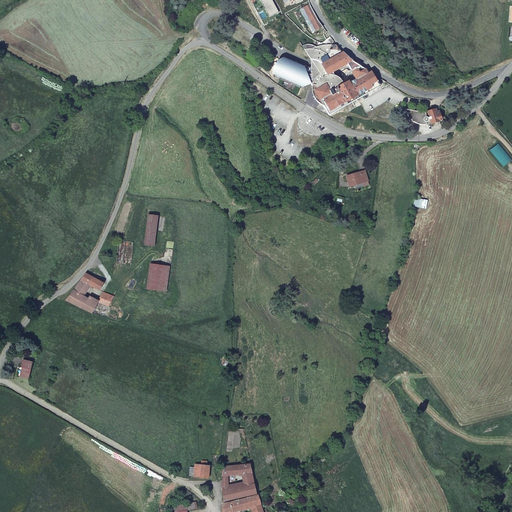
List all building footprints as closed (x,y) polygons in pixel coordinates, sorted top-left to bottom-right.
[(273,0),(261,0),(270,16),(279,11),(273,0)] [(312,8),(309,3),(303,6),(315,30),(322,25),(320,21),(316,15),(312,8)] [(320,102),(323,104),(329,114),(385,81),(371,71),(369,71),(366,71),(364,67),(353,61),(350,58),(351,56),(349,54),(348,56),(342,51),(339,49),(337,44),(332,47),(330,46),(332,43),(329,43),(324,43),(319,44),(315,45),(311,47),(308,47),(304,48),(311,58),(313,58),(316,59),(318,59),(319,60),(321,62),(323,65),(323,66),(316,71),(314,68),(312,67),(311,67),(309,67),(307,67),(305,68),(304,66),(302,65),(300,66),(299,63),(297,63),(294,64),(293,61),(292,60),(289,61),(287,58),(284,59),(282,60),(281,58),(280,59),(279,60),(277,62),(277,64),(276,65),(276,67),(277,69),(277,71),(278,71),(275,73),(301,85),(310,82),(312,85),(312,90),(313,94),(315,98),(317,100),(320,102)] [(314,68),(316,71),(323,66),(323,65),(321,62),(319,60),(318,59),(316,59),(313,58),(311,58),(311,67),(312,67),(314,68)] [(436,107),(434,108),(428,110),(429,115),(428,116),(427,115),(426,115),(426,114),(410,111),(410,118),(412,119),(415,121),(419,123),(426,122),(426,121),(428,121),(429,119),(430,118),(432,123),(443,119),(441,114),(438,115),(437,112),(436,107)] [(427,124),(426,122),(419,123),(415,121),(412,119),(410,118),(410,111),(426,114),(426,111),(404,108),(405,113),(407,115),(409,118),(410,119),(413,121),(416,123),(421,124),(423,124),(427,124)] [(365,171),(347,177),(350,187),(363,183),(368,181),(365,171)] [(155,246),(155,245),(159,216),(149,215),(146,244),(146,245),(155,246)] [(171,267),(151,264),(148,288),(168,291),(171,267)] [(86,273),(81,280),(90,285),(100,291),(104,283),(86,273)] [(109,306),(114,296),(103,292),(99,300),(90,296),(88,298),(84,296),(90,285),(81,280),(67,300),(93,313),(99,302),(109,306)] [(122,313),(112,308),(108,316),(119,320),(122,313)] [(29,378),(32,362),(22,360),(21,367),(22,368),(20,375),(29,378)] [(224,466),(222,476),(229,475),(241,474),(253,474),(250,464),(224,466)] [(200,476),(209,477),(209,466),(207,465),(202,465),(201,465),(200,476)] [(255,484),(253,474),(241,474),(243,482),(243,486),(255,484)] [(225,501),(257,492),(255,484),(243,486),(229,488),(223,489),(225,501)] [(262,510),(258,494),(225,502),(224,511),(234,511),(235,511),(251,508),(255,508),(256,511),(262,510)] [(174,511),(186,511),(186,510),(198,508),(197,502),(173,506),(174,511)]
